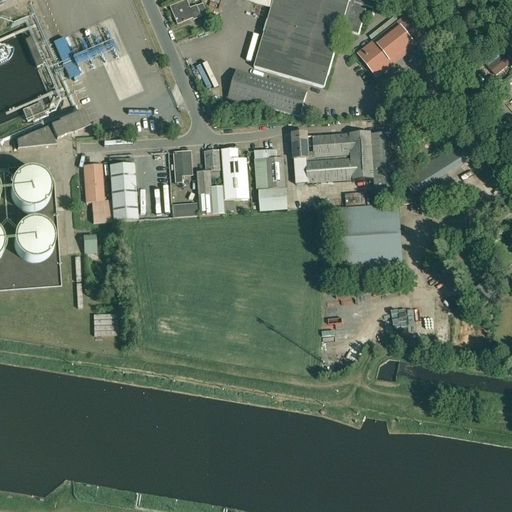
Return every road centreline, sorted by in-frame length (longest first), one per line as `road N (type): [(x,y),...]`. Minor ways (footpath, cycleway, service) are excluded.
road 1 (unclassified): [(205,139),(146,0)]
road 2 (unclassified): [(511,122),(440,34),(427,0)]
road 3 (unclassified): [(76,150),(205,139)]
